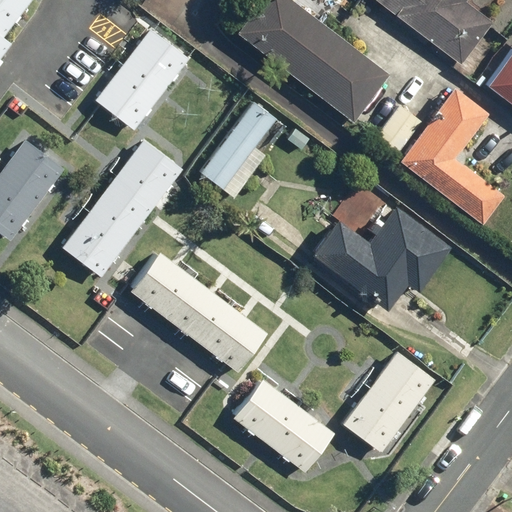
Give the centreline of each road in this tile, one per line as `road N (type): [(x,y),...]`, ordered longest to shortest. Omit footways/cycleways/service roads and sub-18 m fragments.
road 1 (residential): [(0,347),(216,511)]
road 2 (residential): [(433,511),(511,407)]
